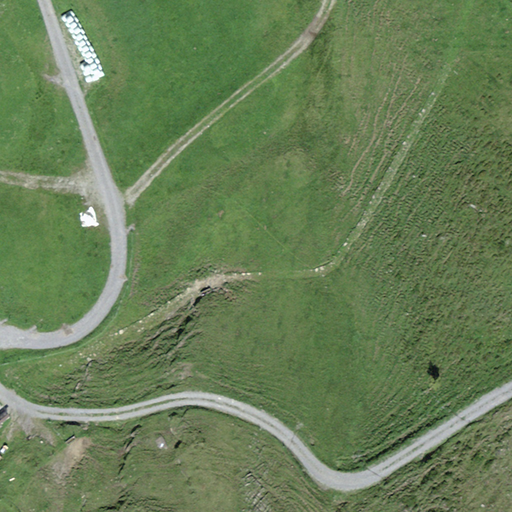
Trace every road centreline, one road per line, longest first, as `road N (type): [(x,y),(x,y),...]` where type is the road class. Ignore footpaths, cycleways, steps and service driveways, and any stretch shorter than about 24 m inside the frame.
road 1 (track): [(94,417),(206,398),(274,425),(321,474),(339,481),(397,460),(511,388)]
road 2 (track): [(43,0),(122,250),(107,301),(79,330),(57,339),(0,338)]
road 3 (track): [(327,0),(301,44),(113,208)]
